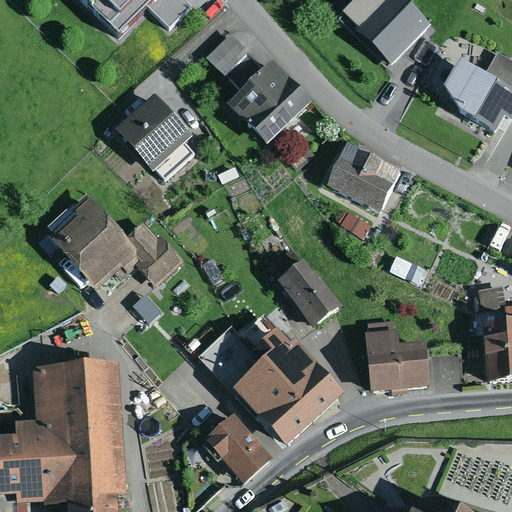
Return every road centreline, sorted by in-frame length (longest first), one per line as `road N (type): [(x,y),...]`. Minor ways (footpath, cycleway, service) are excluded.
road 1 (residential): [(237,0),(355,123),(511,210)]
road 2 (residential): [(511,400),(358,420),(295,456),(231,511)]
